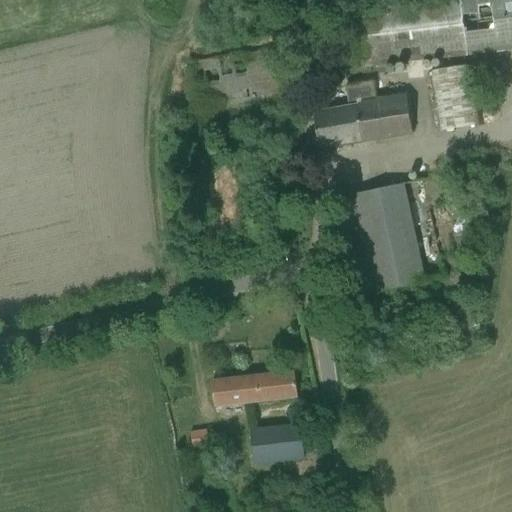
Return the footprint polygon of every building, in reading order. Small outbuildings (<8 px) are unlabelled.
[(511,0),(372,0),(348,3),(357,73),(511,53),(511,0)] [(294,48),(189,64),(188,64),(200,146),(266,136),(264,122),(304,116),(294,48)] [(458,137),(494,134),(489,73),(453,76),(458,137)] [(323,150),(416,132),(408,91),(315,108),(323,150)] [(439,272),(417,179),(338,198),(359,291),(439,272)] [(218,409),(303,399),(299,370),(215,381),(218,409)] [(305,421),(254,426),(258,463),(309,458),(305,421)] [(208,436),(212,454),(228,450),(225,432),(208,436)]
